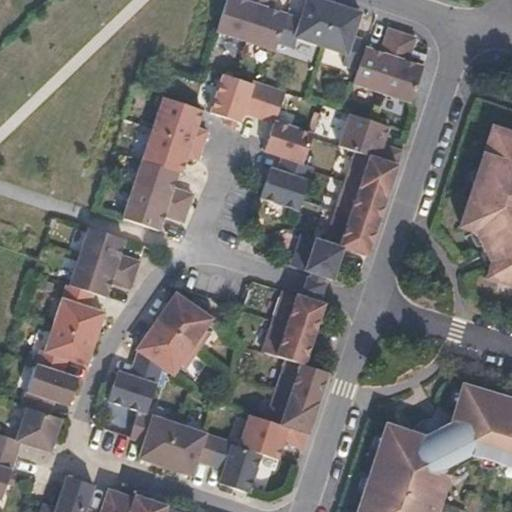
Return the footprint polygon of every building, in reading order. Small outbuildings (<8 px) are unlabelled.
[(244,41),(257,0),(226,0),(215,32),(244,41)] [(277,43),(285,13),(273,10),(276,0),(257,0),(244,41),(274,51),(277,43)] [(319,45),(332,3),(322,0),(305,0),(299,17),(285,13),(277,43),(291,47),(295,37),(319,45)] [(354,34),(360,12),(332,3),(319,45),(346,55),(343,65),(356,69),(365,45),(367,39),(354,34)] [(382,93),(401,33),(386,28),(379,50),(365,45),(356,69),(352,84),(382,93)] [(411,101),(423,64),(409,60),(415,38),(401,33),(382,93),(411,101)] [(210,113),(227,118),(225,125),(237,130),(242,114),(274,124),(274,122),(285,91),(253,81),(251,83),(222,74),(210,113)] [(198,128),(203,110),(161,97),(132,190),(190,208),(194,195),(175,189),(180,172),(183,173),(188,157),(199,160),(208,131),(198,128)] [(384,143),(389,126),(341,111),(331,143),(353,150),(397,164),(402,149),(384,143)] [(302,163),(311,133),(274,122),(274,124),(264,151),(281,156),(302,163)] [(511,136),(492,129),(459,229),(471,233),(491,264),(486,277),(511,286),(511,136)] [(386,195),(397,164),(353,150),(343,181),(386,195)] [(259,180),(264,182),(259,198),(300,211),(314,167),(302,163),(281,156),(277,170),(268,168),(268,171),(262,170),(259,180)] [(376,224),(386,195),(343,181),(334,210),(376,224)] [(190,208),(132,190),(123,216),(162,228),(165,217),(185,223),(190,208)] [(365,256),(376,224),(334,210),(325,242),(343,249),(365,256)] [(120,249),(124,234),(86,223),(78,250),(134,269),(139,255),(120,249)] [(334,280),(343,249),(325,242),(300,233),(289,266),(296,268),(308,272),(326,278),(334,280)] [(129,283),(134,269),(78,250),(67,279),(93,288),(106,291),(111,277),(129,283)] [(326,278),(308,272),(302,290),(321,296),(326,278)] [(95,332),(103,306),(89,301),(93,288),(67,279),(66,278),(53,318),(95,332)] [(314,328),(324,297),(321,296),(302,290),(289,286),(280,284),(271,315),(314,328)] [(206,322),(212,312),(174,287),(156,314),(198,344),(211,326),(206,322)] [(198,344),(156,314),(135,343),(138,345),(163,362),(173,369),(180,358),(186,362),(198,344)] [(305,358),(314,328),(271,315),(262,343),(286,351),(305,358)] [(87,359),(95,332),(53,318),(43,346),(39,344),(35,358),(64,367),(67,354),(87,359)] [(117,364),(116,367),(111,365),(107,375),(111,377),(105,395),(137,405),(147,407),(163,362),(138,345),(130,368),(117,364)] [(319,396),(329,366),(305,358),(286,351),(276,382),(319,396)] [(69,400),(79,372),(64,367),(35,358),(21,400),(26,402),(54,411),(58,398),(69,400)] [(309,426),(319,396),(276,382),(266,413),(309,426)] [(511,403),(464,388),(455,417),(440,408),(437,417),(427,419),(420,422),(417,426),(412,434),(387,425),(365,488),(357,511),(436,511),(448,478),(452,479),(455,472),(468,462),(478,460),(485,461),(498,465),(511,471),(511,403)] [(51,444),(61,413),(54,411),(26,402),(15,433),(21,438),(48,446),(51,444)] [(165,460),(178,418),(147,407),(137,405),(130,432),(143,436),(138,452),(165,460)] [(304,442),(309,426),(266,413),(248,408),(239,440),(262,449),(278,454),(284,435),(304,442)] [(211,460),(219,430),(178,418),(165,460),(193,470),(198,456),(211,460)] [(0,494),(2,495),(8,479),(13,480),(17,468),(11,467),(21,438),(15,433),(0,428),(0,494)] [(250,488),(262,449),(239,440),(235,438),(230,434),(219,430),(211,460),(223,464),(219,478),(250,488)] [(84,511),(86,507),(93,483),(66,475),(55,507),(41,502),(37,511),(84,511)] [(130,511),(135,498),(107,488),(100,511),(86,507),(84,511),(130,511)] [(163,511),(165,508),(166,504),(137,495),(135,498),(130,511),(163,511)]
